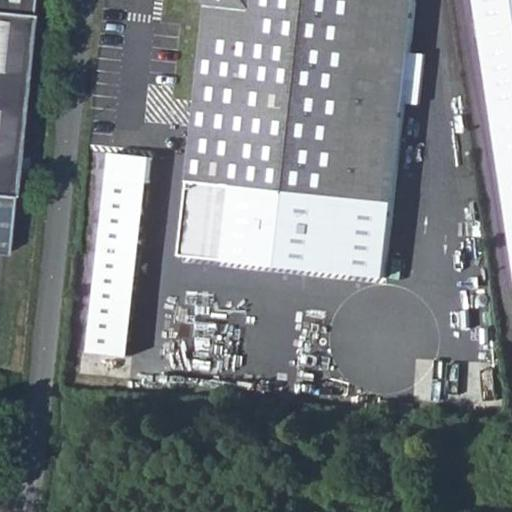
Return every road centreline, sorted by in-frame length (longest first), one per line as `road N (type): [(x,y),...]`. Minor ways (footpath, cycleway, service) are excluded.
road 1 (unclassified): [(28,511),(83,0)]
road 2 (unknown): [(454,0),(481,204),(511,311)]
